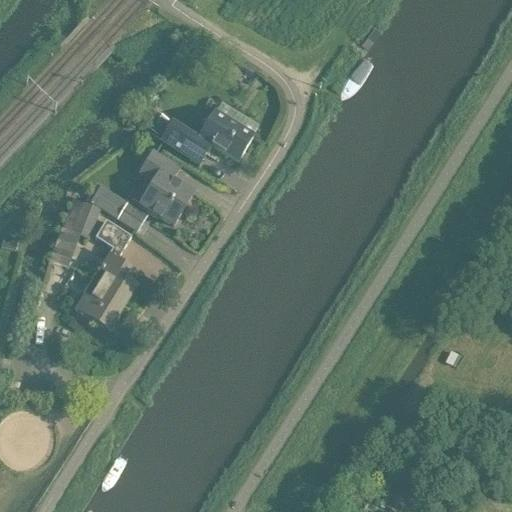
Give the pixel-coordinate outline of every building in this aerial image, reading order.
[(167,120),(155,112),(146,127),(158,134),(167,120)] [(198,139),(172,123),(161,141),(200,166),(211,147),(238,163),(254,137),(214,113),(198,139)] [(140,207),(173,227),(194,194),(173,181),(180,170),(153,154),(140,176),(146,180),(133,201),(140,205),(140,207)] [(91,203),(137,233),(148,216),(102,186),(91,203)] [(82,204),(72,233),(88,240),(99,210),(82,204)] [(131,271),(118,262),(132,239),(107,224),(96,241),(113,251),(75,311),(110,332),(120,317),(118,315),(118,314),(118,313),(123,305),(125,306),(127,305),(138,287),(126,280),(131,271)] [(16,252),(19,237),(5,234),(2,249),(16,252)] [(394,506),(409,501),(403,484),(388,489),(394,506)]
